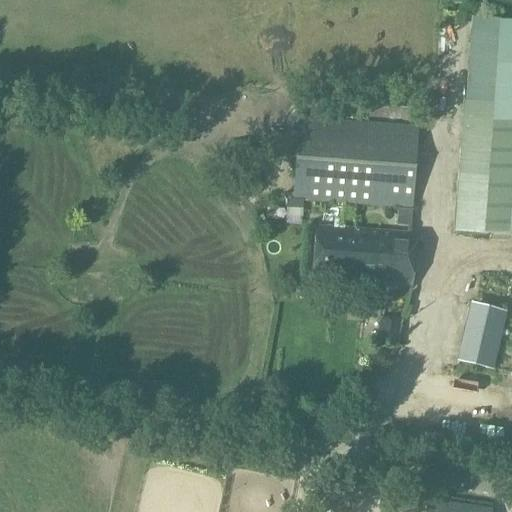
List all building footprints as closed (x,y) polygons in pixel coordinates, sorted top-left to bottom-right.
[(511,22),(471,19),(453,233),(511,236),(511,22)] [(412,211),(417,127),(298,118),(292,203),(412,211)] [(312,280),(409,288),(413,237),(316,230),(312,280)] [(504,312),(479,306),(465,364),(490,370),(504,312)] [(376,346),(398,349),(402,320),(380,317),(376,346)] [(424,511),(490,511),(491,510),(426,501),(424,511)]
